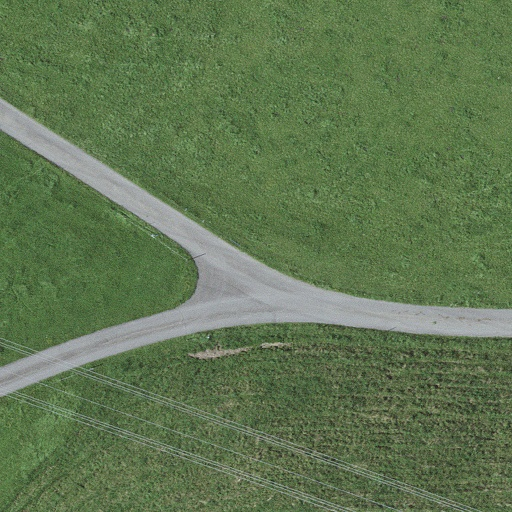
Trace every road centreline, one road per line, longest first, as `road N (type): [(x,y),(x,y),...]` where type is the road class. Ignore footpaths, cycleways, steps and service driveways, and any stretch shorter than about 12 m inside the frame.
road 1 (track): [(269,292),(0,112)]
road 2 (track): [(269,292),(0,388)]
road 3 (track): [(511,326),(395,321),(269,292)]
